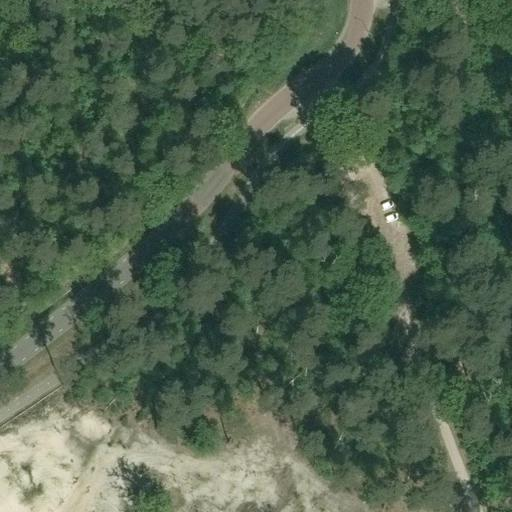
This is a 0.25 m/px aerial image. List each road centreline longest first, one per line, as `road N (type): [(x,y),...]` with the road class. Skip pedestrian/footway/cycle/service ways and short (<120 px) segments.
road 1 (tertiary): [(361,0),(362,23),(346,53),(264,122),(183,222),(0,372)]
road 2 (track): [(334,108),(386,277),(475,511)]
